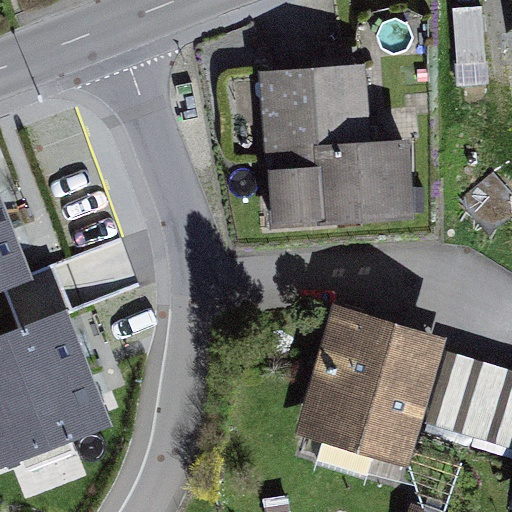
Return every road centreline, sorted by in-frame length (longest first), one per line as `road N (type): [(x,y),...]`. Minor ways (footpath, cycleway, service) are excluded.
road 1 (residential): [(150,511),(184,415),(196,274),(176,191),(113,26)]
road 2 (residential): [(0,70),(113,26)]
